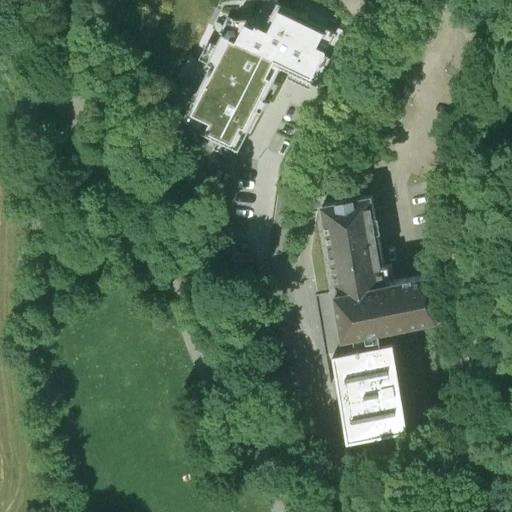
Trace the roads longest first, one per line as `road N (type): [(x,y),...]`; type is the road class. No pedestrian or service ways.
road 1 (track): [(511,45),(447,172),(444,198),(481,456)]
road 2 (residential): [(277,258),(289,180),(379,0)]
road 3 (residential): [(277,258),(297,351),(363,511)]
